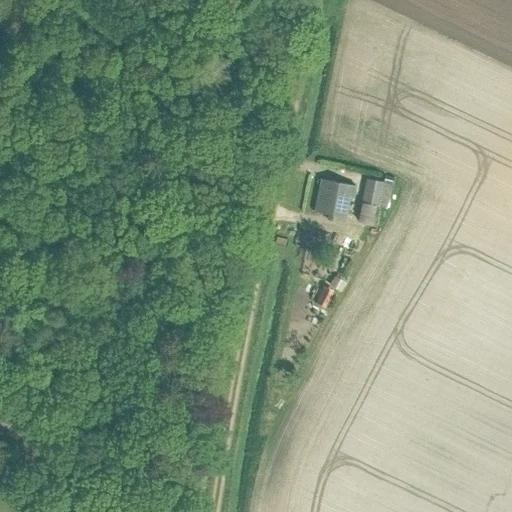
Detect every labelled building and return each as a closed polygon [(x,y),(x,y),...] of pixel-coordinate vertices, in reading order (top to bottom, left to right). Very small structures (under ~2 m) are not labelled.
[(384,175),(383,182),(391,184),(392,184),(393,178),(384,175)] [(366,178),(360,202),(377,206),(383,182),(366,178)] [(352,198),(354,186),(319,179),(313,211),(343,217),(347,197),(352,198)] [(346,282),(334,275),(328,284),(340,291),(346,282)] [(325,308),(332,292),(322,287),(315,303),(325,308)]
